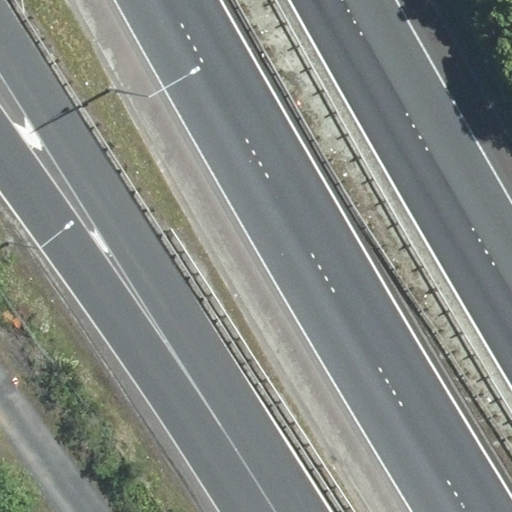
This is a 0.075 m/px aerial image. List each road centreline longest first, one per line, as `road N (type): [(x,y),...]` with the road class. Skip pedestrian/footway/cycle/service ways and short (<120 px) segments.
road 1 (motorway): [(457,511),(160,0)]
road 2 (motorway): [(314,0),(511,323)]
road 3 (motorway): [(137,301),(0,66)]
road 4 (motorway): [(268,511),(137,301)]
road 5 (motorway): [(137,301),(0,125)]
